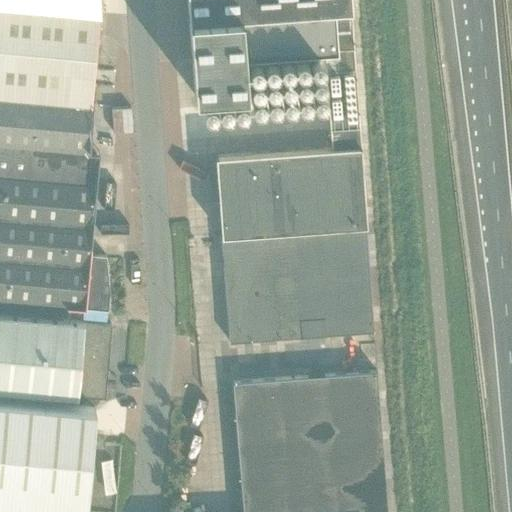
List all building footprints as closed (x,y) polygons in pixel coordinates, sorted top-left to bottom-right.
[(0,0),(0,297),(82,305),(84,305),(88,254),(95,183),(92,183),(95,152),(88,151),(98,7),(0,0)] [(350,0),(188,0),(191,33),(352,20),(350,0)] [(326,81),(330,142),(360,140),(352,20),(191,33),(195,93),(246,89),(243,51),(323,45),(326,81)] [(360,140),(330,142),(331,147),(217,155),(231,341),(373,331),(360,140)] [(0,498),(87,506),(95,406),(0,398),(0,386),(76,393),(106,396),(112,324),(82,322),(0,314),(0,498)] [(232,381),(242,511),(386,511),(375,370),(232,381)]
